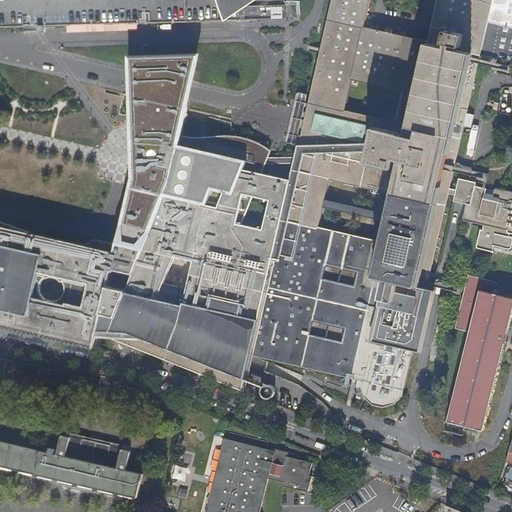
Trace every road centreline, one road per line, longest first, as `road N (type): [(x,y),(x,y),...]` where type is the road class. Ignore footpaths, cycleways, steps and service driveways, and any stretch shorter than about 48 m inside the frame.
road 1 (residential): [(0,346),(209,397),(510,511)]
road 2 (unknown): [(0,10),(164,0)]
